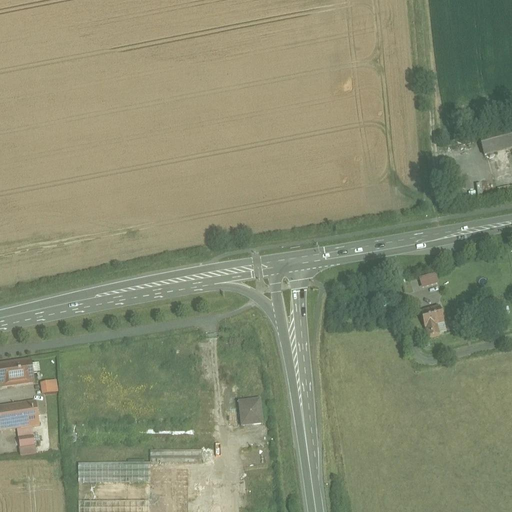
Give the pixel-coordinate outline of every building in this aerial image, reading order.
[(486,156),(511,148),(511,125),(479,135),(486,156)] [(500,199),(511,196),(511,186),(498,188),(500,199)] [(435,274),(419,279),(421,290),(438,285),(435,274)] [(482,305),(466,310),(469,323),(486,318),(482,305)] [(440,309),(420,314),(425,330),(428,340),(439,336),(437,327),(444,325),(440,309)] [(30,363),(0,367),(0,388),(1,388),(33,384),(30,363)] [(56,382),(40,383),(42,396),(58,394),(56,382)] [(260,402),(239,404),(242,428),(263,426),(260,402)] [(0,433),(17,431),(18,440),(20,450),(21,458),(36,456),(35,447),(32,429),(40,427),(36,404),(0,409),(0,433)] [(86,440),(85,425),(70,425),(71,441),(86,440)] [(150,464),(78,464),(78,511),(222,511),(223,505),(214,505),(214,489),(213,489),(213,451),(150,451),(150,464)]
